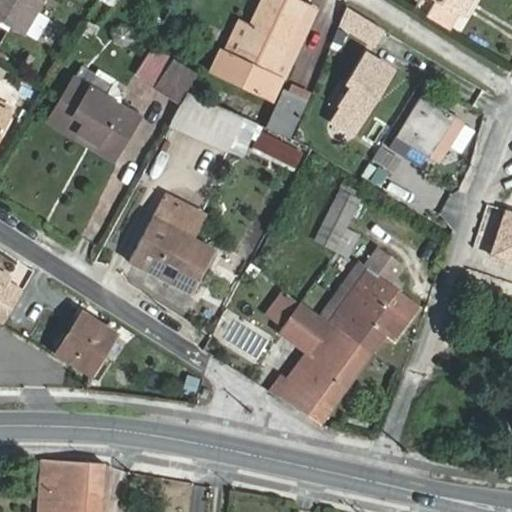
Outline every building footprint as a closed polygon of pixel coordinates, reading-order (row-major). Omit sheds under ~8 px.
[(38,0),(0,0),(0,18),(21,31),(38,0)] [(223,50),(212,75),(268,101),(280,77),(272,73),(304,2),(299,0),(264,0),(237,57),(223,50)] [(435,0),(439,2),(442,4),(459,14),(462,16),(470,0),(435,0)] [(442,4),(439,2),(431,15),(451,27),(459,14),(442,4)] [(340,23),(375,45),(384,31),(346,7),(340,23)] [(50,23),(46,39),(64,44),(69,29),(50,23)] [(152,47),(136,76),(155,87),(173,60),(152,47)] [(338,125),(356,135),(392,69),(365,55),(349,85),(353,87),(341,109),(346,111),(338,125)] [(181,103),(198,75),(173,60),(155,87),(181,103)] [(48,122),(73,137),(76,132),(117,156),(140,118),(117,104),(120,99),(121,95),(120,91),(118,87),(83,66),(48,122)] [(290,138),(308,100),(284,91),(268,128),(290,138)] [(188,93),(172,126),(229,151),(244,117),(188,93)] [(438,141),(447,148),(463,124),(422,100),(400,136),(407,141),(429,155),(438,141)] [(0,136),(13,112),(0,105),(0,136)] [(229,151),(241,157),(255,122),(244,117),(229,151)] [(297,165),(303,153),(262,133),(256,145),(297,165)] [(429,155),(407,141),(399,153),(421,167),(429,155)] [(368,164),(362,177),(382,187),(388,174),(368,164)] [(316,241),(335,249),(346,229),(360,201),(340,191),(316,241)] [(192,239),(203,217),(164,197),(130,263),(191,295),(215,251),(192,239)] [(354,234),(346,229),(335,249),(345,254),(354,234)] [(380,247),(365,265),(369,268),(329,325),(371,354),(385,334),(395,340),(420,306),(390,284),(404,266),(380,247)] [(0,322),(4,325),(23,292),(7,282),(9,278),(0,271),(0,322)] [(308,352),(288,381),(280,398),(320,424),(371,354),(329,325),(301,305),(281,333),(308,352)] [(116,334),(83,313),(56,356),(97,381),(109,362),(101,357),(116,334)] [(102,511),(105,464),(43,461),(40,511),(102,511)]
